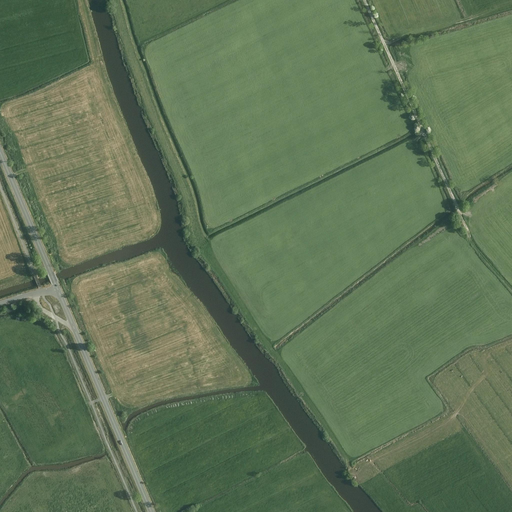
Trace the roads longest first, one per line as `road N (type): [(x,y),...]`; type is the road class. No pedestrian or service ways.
road 1 (tertiary): [(151,511),(56,285)]
road 2 (unclassified): [(363,0),(459,212)]
road 3 (tertiary): [(56,285),(0,150)]
